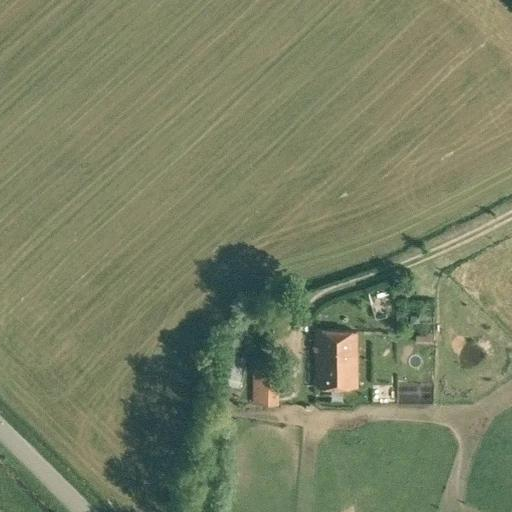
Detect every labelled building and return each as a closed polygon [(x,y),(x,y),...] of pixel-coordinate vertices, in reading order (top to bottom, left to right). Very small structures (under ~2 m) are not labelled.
[(276,311),(292,308),(289,298),(274,301),(276,311)] [(282,313),(279,323),(292,327),(295,317),(282,313)] [(315,387),(356,387),(356,331),(315,329),(315,387)] [(219,363),(215,381),(225,384),(239,387),(244,369),(219,363)] [(276,369),(263,370),(264,392),(277,392),(276,369)]
